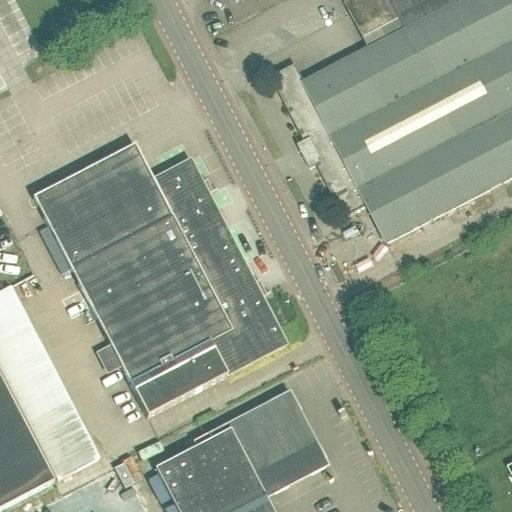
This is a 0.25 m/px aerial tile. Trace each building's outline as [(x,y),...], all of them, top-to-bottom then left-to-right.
[(511,0),(343,0),(371,52),(304,87),(296,70),(272,83),(311,156),(305,160),(311,171),(317,168),(346,222),(368,210),(388,248),(511,183),(511,0)] [(147,422),(168,411),(227,380),(286,350),(190,164),(152,184),(133,149),(31,202),(147,422)] [(0,385),(0,511),(1,511),(52,486),(0,385)] [(172,511),(267,511),(262,503),(325,470),(286,397),(191,447),(194,453),(153,475),(172,511)] [(122,468),(113,473),(123,493),(132,488),(122,468)]
